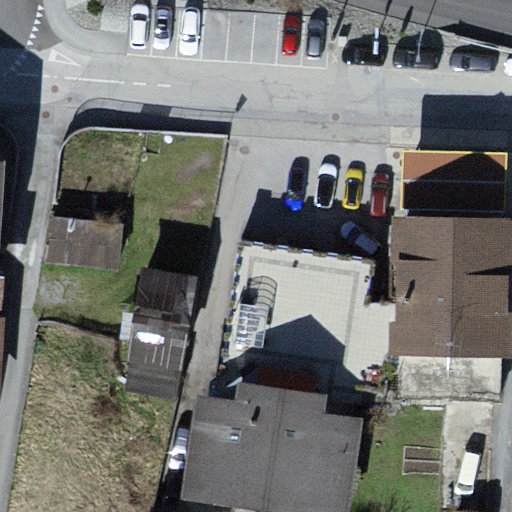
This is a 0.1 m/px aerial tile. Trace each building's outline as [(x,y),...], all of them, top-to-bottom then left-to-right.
[(507,361),(511,200),(511,147),(398,143),(391,357),(507,361)] [(118,219),(55,215),(53,256),(115,260),(118,219)] [(361,259),(242,241),(226,350),(345,367),(361,259)] [(194,271),(142,265),(132,358),(173,362),(184,363),(194,271)] [(173,362),(132,358),(129,383),(170,387),(173,362)] [(332,500),(347,407),(207,385),(192,477),(332,500)]
